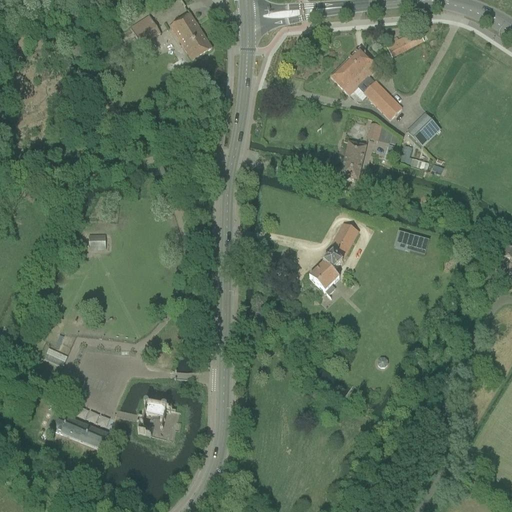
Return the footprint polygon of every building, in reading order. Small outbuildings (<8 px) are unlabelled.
[(170,29),(192,64),(212,51),(190,16),(170,29)] [(130,30),(142,48),(160,36),(148,18),(130,30)] [(386,49),(392,59),(424,43),(418,32),(386,49)] [(360,51),(330,80),(349,99),(358,90),(390,123),(402,111),(375,84),(375,85),(363,74),(372,65),(373,64),(360,51)] [(406,134),(422,150),(441,132),(425,116),(406,134)] [(370,126),(367,141),(378,144),(381,129),(370,126)] [(392,137),(390,146),(398,148),(399,142),(392,137)] [(340,180),(358,184),(367,149),(358,147),(349,145),(340,180)] [(385,162),(394,163),(397,150),(388,148),(385,162)] [(401,164),(407,165),(411,151),(405,149),(401,164)] [(413,169),(427,173),(429,166),(415,162),(413,169)] [(325,295),(328,298),(335,292),(332,288),(339,281),(332,274),(343,265),(359,235),(343,227),(329,253),(330,257),(322,265),(323,267),(309,280),(316,288),(325,295)] [(425,258),(429,242),(398,234),(394,249),(425,258)] [(89,238),(89,253),(106,252),(105,237),(89,238)] [(503,258),(511,261),(511,245),(510,245),(507,246),(506,249),(503,258)] [(380,360),(377,363),(377,368),(380,370),(384,370),(387,367),(387,363),(384,360),(380,360)] [(138,436),(174,444),(176,434),(180,435),(182,425),(178,425),(180,414),(146,408),(138,436)] [(49,430),(105,453),(111,438),(56,415),(49,430)]
